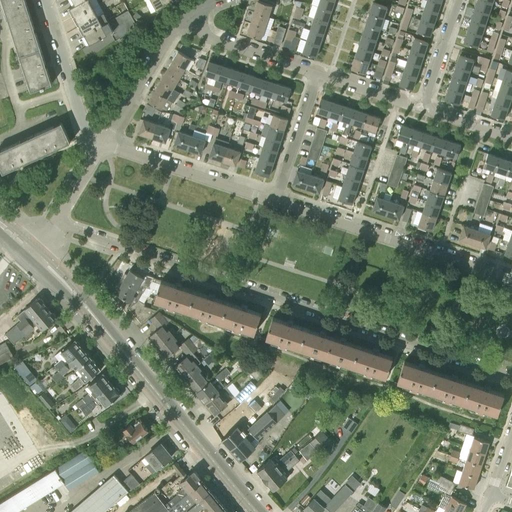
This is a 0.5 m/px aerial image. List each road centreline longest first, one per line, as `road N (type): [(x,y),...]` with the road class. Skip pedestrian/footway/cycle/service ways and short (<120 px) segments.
road 1 (residential): [(58,221),(511,374)]
road 2 (tertiary): [(255,511),(37,256)]
road 3 (residential): [(511,279),(276,201)]
road 4 (residential): [(511,139),(427,107),(459,0)]
road 5 (residential): [(276,201),(100,144)]
road 6 (residential): [(100,144),(190,13)]
road 7 (residential): [(100,144),(76,115),(42,0)]
road 8 (residential): [(315,74),(212,39),(190,13)]
road 9 (residential): [(276,201),(315,74)]
